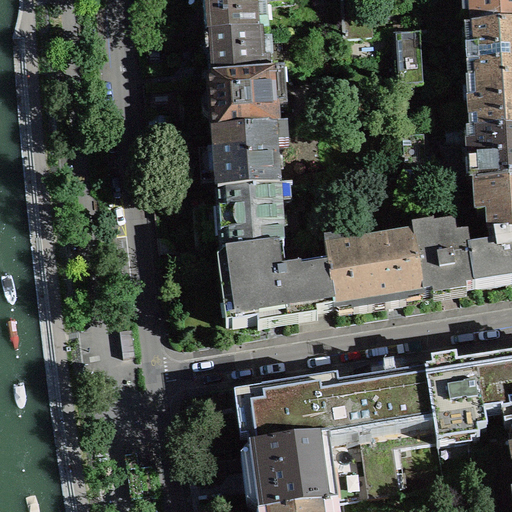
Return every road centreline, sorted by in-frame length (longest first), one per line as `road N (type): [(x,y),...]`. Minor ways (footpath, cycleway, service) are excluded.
road 1 (residential): [(118,0),(159,374)]
road 2 (residential): [(511,324),(159,374)]
road 3 (residential): [(159,374),(179,511)]
